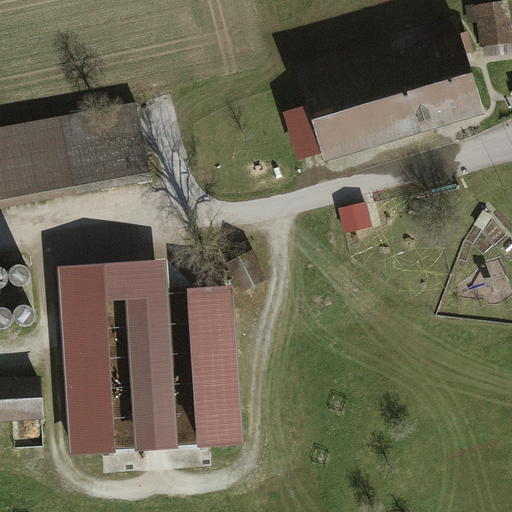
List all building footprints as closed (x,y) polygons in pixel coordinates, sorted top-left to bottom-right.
[(511,39),(508,1),(466,6),(468,23),(479,22),(482,47),(485,46),(486,55),(511,52),(511,39)] [(389,39),(297,66),(327,163),(484,116),(466,56),(473,54),(467,33),(460,35),(455,19),(427,27),(432,44),(394,55),(389,39)] [(137,102),(0,128),(0,207),(0,208),(152,179),(137,102)] [(367,204),(339,211),(345,234),(373,228),(367,204)] [(253,251),(228,263),(243,294),(268,282),(253,251)] [(167,262),(59,269),(72,458),(118,455),(107,304),(128,302),(138,453),(180,450),(167,262)] [(23,266),(18,266),(13,269),(10,274),(10,280),(13,285),(18,287),(24,287),(28,285),(31,280),(31,274),(28,269),(23,266)] [(1,269),(0,268),(0,289),(1,290),(6,287),(9,282),(9,277),(6,272),(1,269)] [(233,286),(189,290),(201,449),(246,446),(233,286)] [(28,307),(23,307),(18,310),(15,315),(15,320),(18,325),(23,328),(29,328),(33,325),(36,320),(36,315),(33,310),(28,307)] [(5,309),(0,309),(0,330),(5,330),(10,327),(13,323),(13,317),(10,312),(5,309)] [(42,377),(0,379),(0,421),(44,420),(42,377)]
